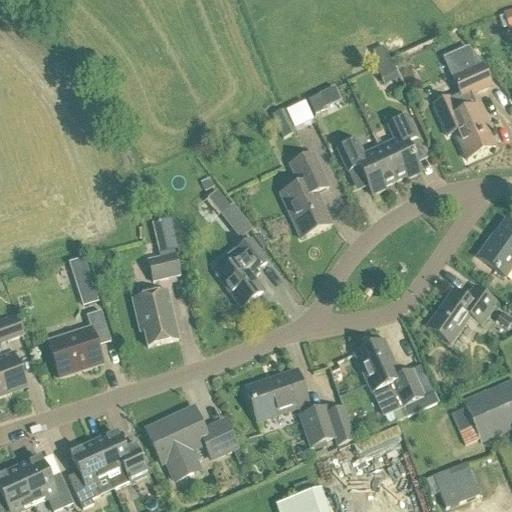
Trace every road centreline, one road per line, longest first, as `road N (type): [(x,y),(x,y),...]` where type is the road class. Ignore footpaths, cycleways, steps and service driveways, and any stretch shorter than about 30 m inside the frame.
road 1 (residential): [(0,437),(192,377),(317,325)]
road 2 (residential): [(481,194),(456,243),(391,319),(317,325)]
road 3 (residential): [(317,325),(349,262),(389,226),(444,195),(481,194)]
